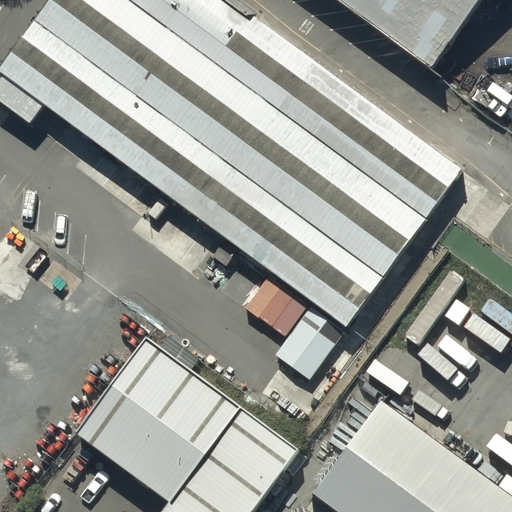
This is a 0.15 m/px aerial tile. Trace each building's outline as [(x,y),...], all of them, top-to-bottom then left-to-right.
[(0,80),(313,311),(349,337),(465,181),(217,0),(54,0),(0,74),(0,80)] [(330,0),(434,77),(491,0),(330,0)] [(274,364),(309,391),(349,337),(313,311),(274,364)] [(260,511),(300,458),(150,347),(79,443),(172,511),(170,511),(260,511)] [(511,511),(511,504),(383,410),(313,505),(321,511),(511,511)]
